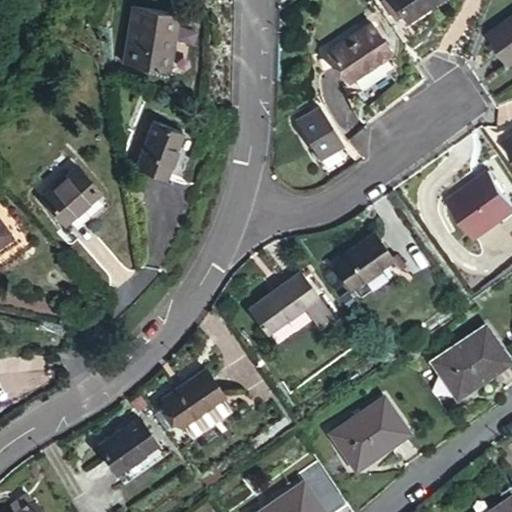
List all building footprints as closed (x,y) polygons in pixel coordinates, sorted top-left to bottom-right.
[(136,0),(126,46),(167,56),(181,0),(136,0)] [(402,0),(413,15),(434,0),(402,0)] [(336,47),(356,77),(399,47),(379,17),(336,47)] [(511,18),(500,27),(511,44),(511,18)] [(301,113),(327,153),(351,137),(325,97),(301,113)] [(149,103),(131,150),(156,160),(175,113),(149,103)] [(46,197),(75,218),(105,177),(76,156),(46,197)] [(455,196),(482,234),(511,213),(511,189),(497,168),(455,196)] [(0,223),(0,259),(28,245),(13,217),(0,223)] [(342,256),(360,281),(401,254),(383,228),(342,256)] [(257,307),(274,331),(327,292),(310,269),(257,307)] [(438,364),(461,395),(511,360),(489,329),(438,364)] [(171,395),(190,423),(235,392),(216,364),(171,395)] [(331,437),(355,470),(406,434),(383,401),(331,437)] [(106,447),(125,473),(167,443),(147,417),(106,447)] [(269,511),(322,511),(305,486),(269,511)] [(511,511),(511,498),(492,511),(511,511)]
